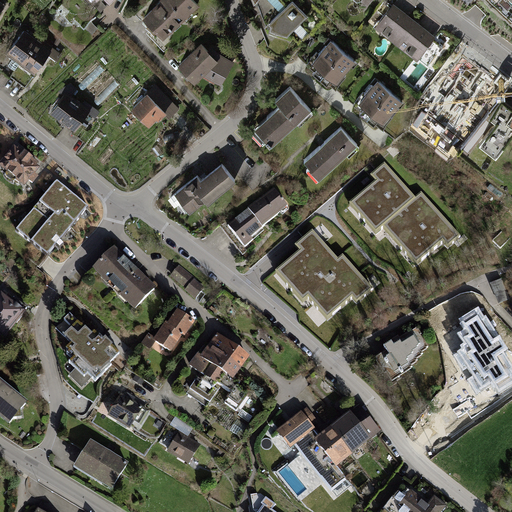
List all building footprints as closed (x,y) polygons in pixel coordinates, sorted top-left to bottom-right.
[(67,0),(57,10),(72,23),(76,19),(84,28),(110,0),(67,0)] [(198,0),(160,0),(145,14),(165,35),(200,2),(198,0)] [(252,0),(268,0),(277,9),(264,21),(266,29),(285,32),(305,15),(292,0),(288,0),(283,4),(279,0),(252,0)] [(373,24),(395,41),(413,18),(391,0),(373,24)] [(511,0),(497,0),(511,13),(511,0)] [(395,41),(416,58),(435,35),(413,18),(395,41)] [(25,27),(9,50),(36,69),(48,52),(58,60),(63,53),(25,27)] [(327,36),(309,59),(316,65),(311,70),(325,81),(329,77),(335,80),(354,58),(327,36)] [(204,41),(181,62),(196,78),(204,72),(224,82),(235,59),(218,50),(214,45),(211,48),(204,41)] [(459,64),(435,95),(461,115),(485,83),(459,64)] [(374,77),(356,100),(363,106),(358,111),(372,122),(376,117),(382,121),(401,99),(374,77)] [(64,93),(51,111),(76,129),(89,111),(96,116),(100,110),(85,99),(83,102),(73,94),(78,88),(69,82),(63,91),(64,93)] [(281,103),(257,125),(274,143),(310,111),(289,87),(277,98),(281,103)] [(149,90),(134,105),(150,122),(159,114),(161,116),(168,109),(149,90)] [(495,122),(477,144),(494,157),(511,135),(511,108),(502,101),(489,117),(495,122)] [(331,137),(307,158),(322,176),(356,145),(339,126),(329,135),(331,137)] [(40,164),(16,143),(0,161),(0,167),(21,186),(40,164)] [(200,173),(177,191),(192,209),(208,196),(211,200),(238,178),(224,161),(203,177),(200,173)] [(442,242),(448,249),(461,239),(423,195),(415,202),(385,168),(375,177),(380,183),(351,208),(376,236),(384,230),(415,266),(442,242)] [(90,208),(57,180),(13,232),(47,260),(90,208)] [(276,189),(230,227),(245,245),(291,207),(276,189)] [(351,301),(356,307),(373,292),(343,258),(338,262),(313,234),(296,248),(301,254),(275,276),(303,307),(309,301),(328,322),(351,301)] [(117,247),(95,269),(137,309),(158,288),(117,247)] [(179,266),(172,276),(188,288),(186,291),(197,300),(205,289),(195,281),(196,279),(179,266)] [(3,288),(0,292),(0,333),(5,337),(28,306),(3,288)] [(149,333),(142,344),(153,351),(158,343),(173,352),(184,335),(187,337),(197,321),(178,309),(170,323),(167,322),(157,338),(149,333)] [(478,312),(461,324),(469,334),(462,339),(468,348),(464,351),(467,354),(458,359),(464,367),(468,364),(478,379),(474,382),(479,390),(495,380),(502,390),(511,383),(511,378),(508,372),(511,370),(502,357),(508,353),(487,321),(485,322),(478,312)] [(75,321),(60,336),(70,347),(64,353),(69,358),(65,362),(72,370),(66,376),(79,389),(115,354),(97,337),(94,340),(75,321)] [(405,324),(385,335),(390,342),(385,344),(389,349),(377,357),(392,381),(413,368),(430,347),(418,327),(409,333),(405,324)] [(199,354),(191,366),(202,373),(192,387),(213,401),(223,386),(234,394),(228,403),(239,411),(250,395),(240,388),(243,384),(236,379),(251,358),(219,336),(204,357),(199,354)] [(0,378),(0,416),(10,425),(29,401),(0,378)] [(123,396),(110,416),(132,430),(144,409),(123,396)] [(317,430),(297,446),(333,491),(348,478),(340,468),(383,432),(361,405),(321,436),(317,430)] [(308,408),(278,431),(292,449),(297,446),(317,430),(313,424),(318,421),(308,408)] [(180,432),(168,452),(189,465),(202,445),(180,432)] [(93,441),(76,468),(115,492),(132,464),(93,441)] [(400,491),(386,509),(389,511),(441,511),(446,507),(429,494),(424,500),(416,493),(410,501),(400,491)] [(266,498),(261,505),(264,507),(260,511),(275,511),(272,510),(275,505),(266,498)]
